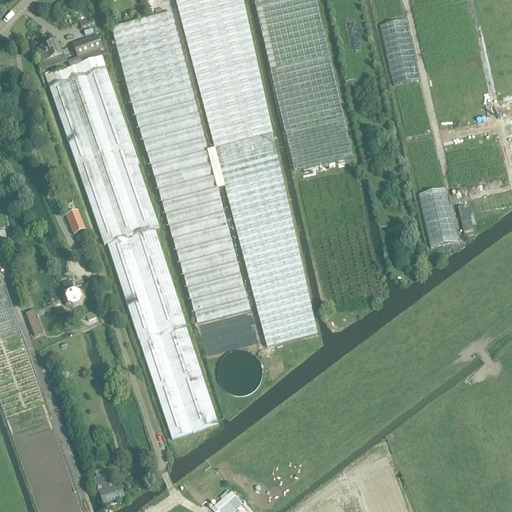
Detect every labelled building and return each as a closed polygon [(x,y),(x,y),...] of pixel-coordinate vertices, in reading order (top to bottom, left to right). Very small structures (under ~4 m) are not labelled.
[(214,151),(224,189),(267,349),(318,336),(273,135),(242,0),(174,0),(214,150),(214,151)] [(253,0),(285,133),(344,120),(315,0),(253,0)] [(208,154),(207,153),(191,88),(190,89),(171,13),(111,29),(131,104),(197,325),(250,312),(217,191),(213,173),(210,163),(208,154)] [(87,20),(80,23),(83,31),(95,26),(93,20),(88,22),(87,20)] [(389,27),(383,26),(382,34),(389,61),(391,51),(393,62),(395,56),(402,54),(402,52),(405,51),(392,49),(394,39),(395,43),(401,44),(399,38),(398,43),(397,37),(388,35),(396,33),(394,26),(389,27)] [(218,426),(154,230),(159,229),(137,165),(139,164),(105,68),(102,58),(100,52),(103,51),(98,37),(73,46),(78,59),(69,63),(71,69),(45,76),(49,87),(49,88),(104,247),(107,246),(138,343),(139,343),(171,441),(218,426)] [(59,51),(56,44),(38,50),(43,64),(51,61),(53,66),(62,63),(62,61),(64,60),(63,56),(68,54),(66,48),(59,51)] [(394,83),(406,143),(432,137),(420,77),(394,83)] [(344,120),(285,133),(294,171),(353,158),(344,120)] [(210,163),(213,173),(217,191),(224,189),(214,151),(207,153),(208,154),(210,163)] [(417,190),(428,243),(455,237),(444,184),(417,190)] [(468,205),(458,207),(464,238),(474,236),(468,205)] [(74,236),(83,233),(76,214),(67,217),(74,236)] [(0,278),(0,404),(37,511),(83,511),(2,278),(0,278)] [(79,322),(84,319),(79,305),(81,301),(79,295),(74,293),(69,295),(66,299),(69,305),(73,307),(79,322)] [(95,315),(85,320),(88,328),(99,323),(95,315)] [(262,378),(262,374),(262,370),(260,366),(259,362),(256,359),(253,356),(249,354),(245,353),(241,352),(237,352),(233,353),(229,355),(226,358),(223,361),(221,364),(219,368),(218,372),(218,376),(219,380),(221,384),(223,388),(226,391),(229,393),(233,395),(237,396),(241,396),(245,395),(249,394),(253,392),(256,389),(258,386),(260,382),(262,378)] [(110,474),(94,480),(99,494),(103,505),(124,498),(121,487),(114,489),(110,474)] [(231,493),(211,510),(213,511),(234,511),(242,506),(231,493)]
